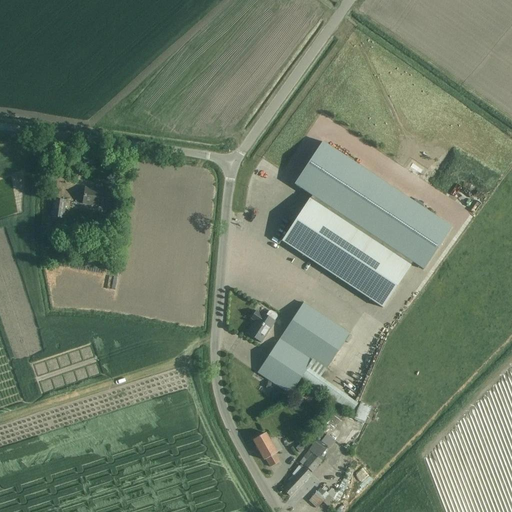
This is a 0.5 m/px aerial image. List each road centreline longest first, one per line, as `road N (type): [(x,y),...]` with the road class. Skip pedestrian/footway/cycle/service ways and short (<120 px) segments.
road 1 (unclassified): [(280,511),(221,398),(214,350),(232,167)]
road 2 (unclassified): [(0,125),(205,155),(232,167)]
road 3 (unclassified): [(232,167),(349,0)]
